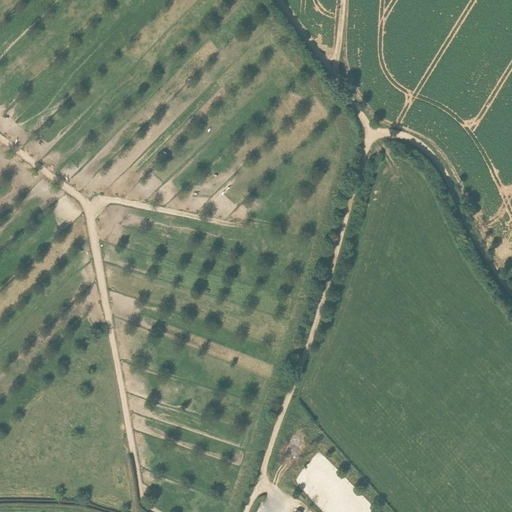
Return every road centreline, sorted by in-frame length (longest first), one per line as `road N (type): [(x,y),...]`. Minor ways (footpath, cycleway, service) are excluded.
road 1 (track): [(155,511),(141,498),(86,202),(0,139)]
road 2 (track): [(372,128),(246,511)]
road 3 (track): [(511,293),(432,157),(372,128)]
road 4 (track): [(87,211),(108,199),(247,226)]
